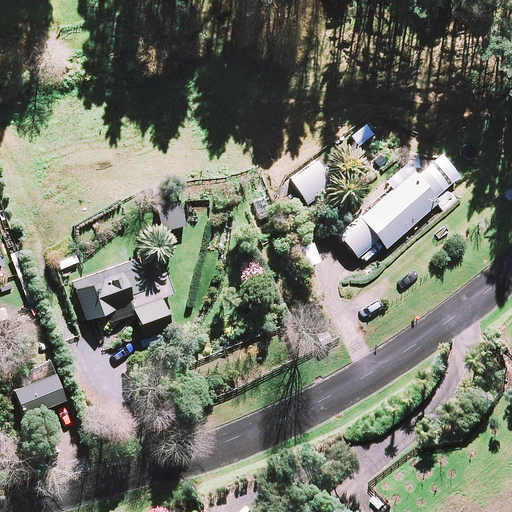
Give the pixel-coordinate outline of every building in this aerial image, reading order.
[(452,192),(447,197),(412,156),(385,179),(390,185),(335,233),(356,257),(377,239),(384,248),(436,203),(443,210),(449,205),(457,198),(452,192)] [(331,188),(313,161),(288,178),(305,204),(331,188)] [(267,193),(251,200),(260,220),(275,213),(267,193)] [(182,225),(177,201),(155,205),(160,230),(182,225)] [(171,293),(160,263),(139,270),(135,260),(71,282),(84,318),(104,311),(108,321),(132,313),(141,336),(169,326),(159,297),(171,293)] [(64,399),(55,373),(12,389),(21,414),(64,399)]
